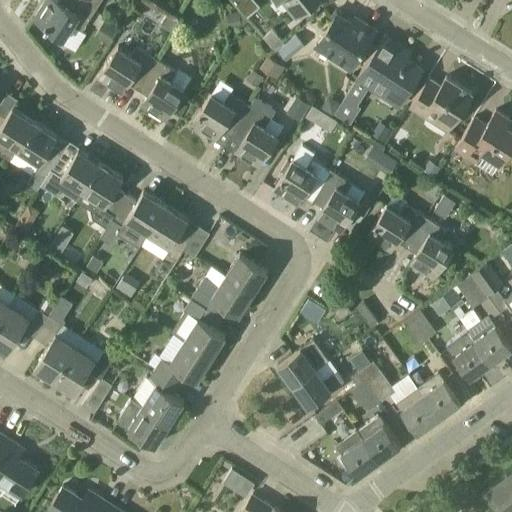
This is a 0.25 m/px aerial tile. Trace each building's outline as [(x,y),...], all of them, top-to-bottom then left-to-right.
[(74,43),(95,10),(79,0),(44,0),(33,17),(74,43)] [(79,0),(95,10),(100,0),(79,0)] [(234,0),(247,16),(260,5),(255,0),(234,0)] [(281,0),(296,18),(320,0),(281,0)] [(239,9),(226,12),(228,27),(242,25),(239,9)] [(160,23),(172,30),(179,19),(168,12),(160,23)] [(375,29),(360,19),(356,24),(337,12),(315,46),(350,68),(375,29)] [(106,16),(95,34),(108,43),(119,25),(106,16)] [(272,28),(263,35),(275,49),(284,41),(272,28)] [(294,31),(279,47),(289,56),(304,40),(294,31)] [(422,67),(398,52),(402,46),(384,35),(357,77),(383,94),(388,88),(403,98),(422,67)] [(157,57),(136,44),(130,53),(118,45),(98,76),(121,91),(127,81),(137,87),(157,57)] [(259,66),(278,78),(285,66),(267,54),(259,66)] [(177,70),(157,57),(137,87),(148,94),(141,104),(164,118),(184,87),(171,79),(177,70)] [(264,76),(253,68),(246,78),(258,86),(264,76)] [(472,91),(446,75),(440,84),(428,76),(409,106),(447,130),(472,91)] [(230,134),(250,104),(230,91),(224,100),(211,92),(192,123),(215,137),(221,128),(230,134)] [(345,95),(335,111),(351,122),(362,106),(345,95)] [(300,119),(310,103),(297,96),(287,111),(300,119)] [(181,100),(175,110),(182,114),(188,105),(181,100)] [(320,126),(329,112),(314,103),(306,117),(320,126)] [(235,150),(258,165),(284,123),(271,116),(270,117),(250,104),(230,134),(240,141),(235,150)] [(12,106),(6,116),(0,112),(0,145),(2,147),(7,140),(18,147),(35,120),(12,106)] [(511,128),(506,124),(510,118),(496,109),(484,127),(472,119),(454,147),(476,161),(481,152),(499,163),(511,143),(511,128)] [(41,183),(61,152),(50,145),(57,134),(35,120),(18,147),(40,161),(27,181),(38,188),(41,183)] [(383,139),(391,127),(381,120),(372,133),(383,139)] [(82,189),(100,162),(78,148),(71,158),(61,152),(41,183),(58,194),(64,193),(66,191),(77,198),(82,189)] [(398,159),(388,153),(379,167),(388,173),(398,159)] [(312,200),(331,170),(311,157),(305,166),(292,158),(274,188),(297,202),(302,194),(312,200)] [(430,158),(423,168),(435,176),(442,165),(430,158)] [(100,162),(82,189),(96,198),(91,207),(91,208),(92,216),(106,225),(112,217),(111,217),(125,193),(116,187),(123,176),(100,162)] [(351,182),(331,170),(312,200),(322,206),(316,215),(340,230),(359,198),(346,190),(351,182)] [(442,186),(432,180),(425,191),(435,198),(442,186)] [(121,224),(117,231),(139,245),(141,242),(166,203),(143,189),(136,200),(125,193),(111,217),(112,217),(121,224)] [(177,259),(184,248),(192,236),(181,229),(188,218),(166,203),(141,242),(155,251),(162,240),(170,246),(166,252),(177,259)] [(426,216),(405,203),(399,212),(387,204),(367,234),(390,249),(396,240),(406,246),(426,216)] [(33,221),(22,215),(15,226),(26,233),(33,221)] [(453,245),(440,237),(446,229),(426,216),(406,246),(416,252),(410,262),(433,276),(453,245)] [(210,231),(199,224),(192,236),(184,248),(195,255),(210,231)] [(252,236),(243,251),(258,261),(268,246),(252,236)] [(49,245),(59,252),(64,244),(54,237),(49,245)] [(511,242),(503,249),(511,262),(511,261),(511,242)] [(268,268),(240,251),(226,273),(253,290),(268,268)] [(93,254),(86,265),(96,271),(103,261),(93,254)] [(471,271),(488,294),(500,310),(509,304),(511,308),(511,291),(504,297),(496,286),(503,281),(487,259),(471,271)] [(82,270),(77,279),(87,285),(92,276),(82,270)] [(471,271),(456,283),(473,305),(488,294),(471,271)] [(190,296),(222,317),(228,307),(238,313),(253,290),(226,273),(219,284),(205,274),(197,286),(195,289),(190,296)] [(451,288),(443,293),(454,309),(462,303),(451,288)] [(222,317),(190,296),(184,307),(187,309),(198,316),(184,339),(211,356),(226,333),(215,327),(222,317)] [(0,316),(9,303),(0,297),(0,316)] [(48,314),(55,304),(45,297),(38,308),(48,314)] [(326,308),(309,297),(300,310),(317,321),(326,308)] [(333,309),(340,317),(351,309),(345,300),(333,309)] [(9,303),(0,316),(0,344),(7,349),(21,327),(34,336),(48,314),(39,308),(32,318),(9,303)] [(411,314),(427,336),(436,330),(420,308),(411,314)] [(511,345),(495,323),(489,312),(467,328),(491,361),(511,345)] [(54,379),(76,345),(52,331),(59,321),(48,314),(34,336),(48,345),(34,366),(54,379)] [(411,314),(403,320),(419,343),(427,336),(411,314)] [(467,328),(446,343),(453,353),(470,376),(491,361),(467,328)] [(316,368),(329,359),(313,336),(277,362),(293,384),(316,368)] [(184,339),(170,361),(163,356),(156,367),(180,382),(187,372),(197,378),(211,356),(184,339)] [(101,376),(114,357),(104,350),(98,359),(76,345),(54,379),(73,391),(87,370),(100,378),(101,376)] [(149,362),(156,367),(163,356),(155,352),(149,362)] [(380,368),(373,358),(351,374),(357,383),(366,377),(380,368)] [(149,378),(156,382),(142,404),(169,421),(184,398),(174,392),(180,382),(156,367),(149,378)] [(344,379),(337,368),(323,378),(316,368),(293,384),(308,405),(344,379)] [(366,377),(381,399),(395,389),(380,368),(366,377)] [(460,400),(439,370),(418,386),(439,415),(460,400)] [(101,376),(100,378),(86,400),(97,406),(112,383),(101,376)] [(367,409),(381,399),(366,377),(357,383),(351,387),(367,409)] [(439,415),(418,386),(397,401),(418,431),(439,415)] [(142,404),(133,398),(131,396),(117,419),(128,426),(155,444),(169,421),(142,404)] [(321,423),(343,407),(337,398),(315,414),(321,423)] [(400,444),(384,421),(378,415),(357,429),(362,436),(363,436),(379,459),(400,444)] [(362,436),(357,429),(336,444),(358,474),(379,459),(363,436),(362,436)] [(0,431),(0,479),(22,493),(38,468),(18,455),(24,447),(0,431)] [(244,474),(232,467),(223,481),(235,489),(244,474)] [(511,511),(511,469),(482,491),(496,511),(511,511)] [(108,511),(113,504),(89,488),(83,497),(63,484),(47,509),(51,511),(108,511)] [(284,511),(253,492),(240,511),(284,511)]
